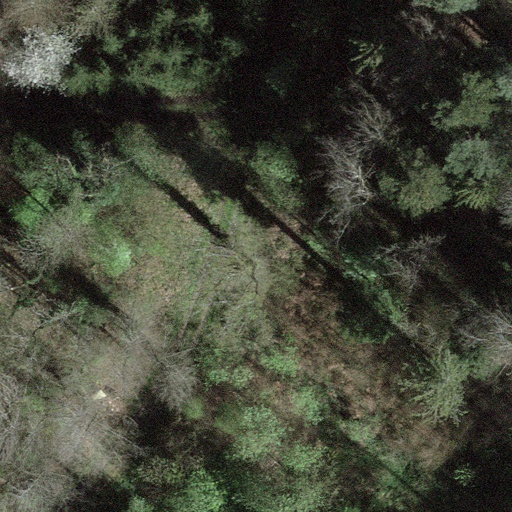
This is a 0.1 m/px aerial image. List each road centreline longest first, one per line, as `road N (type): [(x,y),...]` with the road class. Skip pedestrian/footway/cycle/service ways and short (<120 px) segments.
road 1 (track): [(249,94),(228,230),(180,366),(129,449),(71,511)]
road 2 (track): [(284,0),(267,66),(249,94),(201,108),(49,104),(0,91)]
